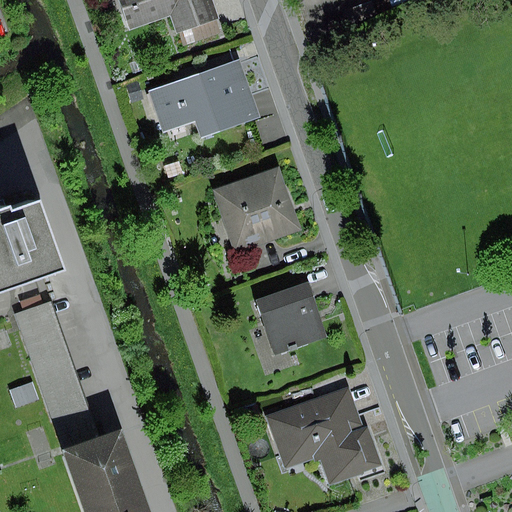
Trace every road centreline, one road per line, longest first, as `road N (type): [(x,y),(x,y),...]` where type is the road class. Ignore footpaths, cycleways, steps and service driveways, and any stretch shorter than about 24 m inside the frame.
road 1 (residential): [(445,511),(267,0)]
road 2 (residential): [(167,511),(41,157),(0,182)]
